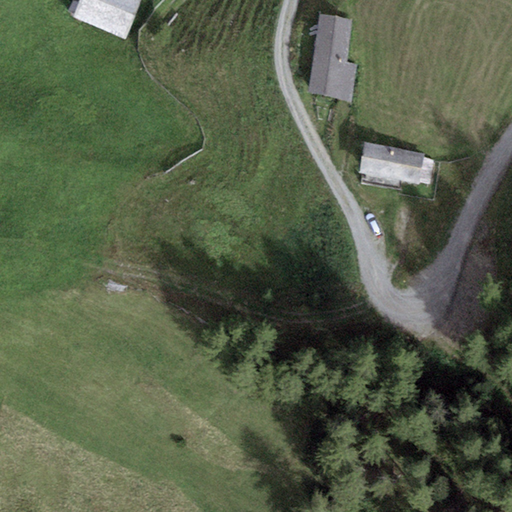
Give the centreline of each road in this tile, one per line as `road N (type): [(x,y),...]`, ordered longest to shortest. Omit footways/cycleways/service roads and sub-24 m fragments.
road 1 (track): [(291,0),(281,47),(285,79),(391,304),(416,314),(511,138)]
road 2 (track): [(416,314),(511,418)]
